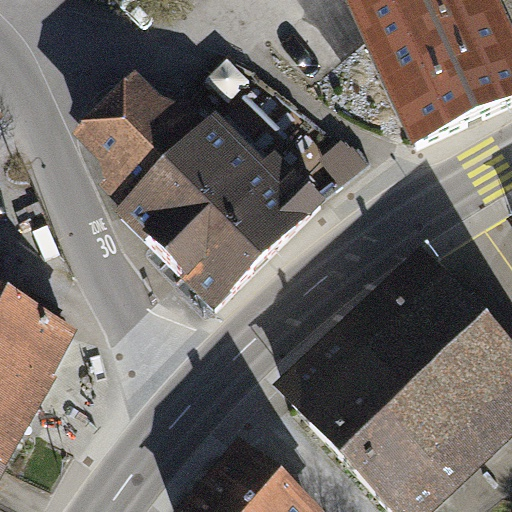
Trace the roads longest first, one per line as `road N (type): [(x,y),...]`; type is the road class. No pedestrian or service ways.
road 1 (secondary): [(202,393),(318,284),(418,209),(511,156)]
road 2 (residential): [(202,393),(141,336),(48,155),(53,57)]
road 3 (residential): [(53,57),(142,40),(224,40)]
road 4 (secondary): [(202,393),(106,511)]
